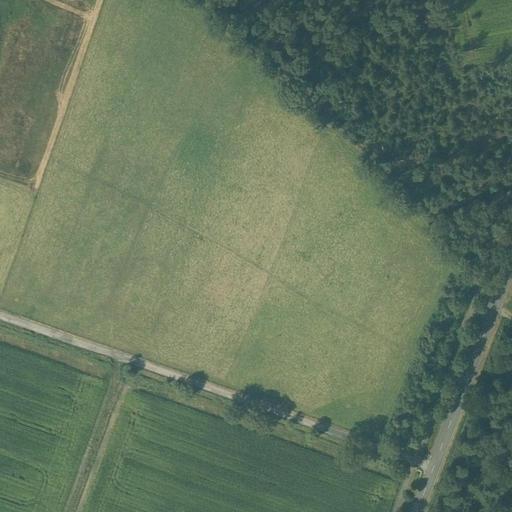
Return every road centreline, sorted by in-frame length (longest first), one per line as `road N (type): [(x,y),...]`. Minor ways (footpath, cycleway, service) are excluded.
road 1 (unclassified): [(432,467),(0,315)]
road 2 (secondary): [(511,265),(432,467)]
